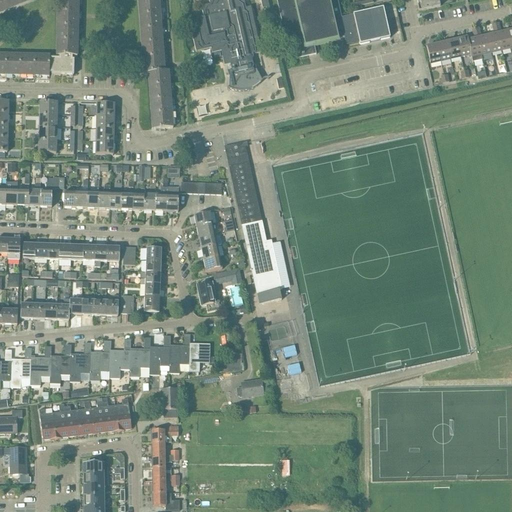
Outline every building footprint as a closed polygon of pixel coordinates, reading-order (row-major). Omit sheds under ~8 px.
[(0,0),(6,10),(19,4),(17,0),(0,0)] [(59,0),(58,15),(78,16),(78,2),(59,0)] [(203,18),(188,22),(195,52),(210,49),(212,54),(228,50),(231,64),(230,64),(231,71),(227,72),(228,77),(228,78),(228,89),(227,89),(227,88),(227,89),(229,90),(231,91),(233,92),(235,92),(238,92),(240,92),(242,92),(245,92),(247,91),(249,91),(251,90),(253,89),(255,88),(257,86),(258,86),(259,85),(259,84),(260,83),(261,83),(262,82),(262,81),(263,81),(263,80),(264,80),(265,80),(265,79),(266,79),(267,79),(268,80),(269,79),(268,79),(267,79),(266,79),(265,79),(264,79),(263,80),(262,80),(261,81),(256,71),(253,71),(252,66),(255,65),(252,56),(260,54),(250,8),(245,9),(242,0),(208,0),(210,5),(204,6),(202,11),(203,18)] [(297,60),(308,57),(315,55),(313,46),(337,40),(343,38),(345,47),(359,44),(359,46),(389,39),(382,9),(341,18),(336,0),(275,0),(281,23),(279,23),(282,33),(285,33),(287,43),(293,41),(297,60)] [(440,7),(437,0),(418,0),(416,0),(418,11),(440,7)] [(159,1),(139,3),(140,17),(160,15),(159,7),(159,1)] [(58,15),(58,30),(78,29),(78,16),(58,15)] [(160,15),(140,17),(141,30),(161,29),(161,21),(160,15)] [(58,30),(58,43),(78,43),(78,29),(58,30)] [(161,29),(141,30),(143,45),(162,44),(162,43),(162,36),(161,29)] [(497,34),(501,52),(511,50),(507,32),(497,34)] [(487,36),(491,54),(501,52),(497,34),(487,36)] [(477,38),(482,57),(491,54),(487,36),(477,38)] [(456,40),(461,58),(470,56),(470,59),(471,59),(466,38),(456,40)] [(466,38),(471,59),(472,63),(483,61),(482,57),(477,38),(467,41),(466,38)] [(446,43),(451,61),(461,58),(456,40),(446,43)] [(58,57),(71,57),(77,58),(78,43),(58,43),(58,57)] [(436,45),(441,63),(451,61),(446,43),(436,45)] [(162,44),(143,45),(144,59),(163,57),(163,50),(162,44)] [(430,66),(441,63),(436,45),(426,47),(430,66)] [(49,60),(49,74),(51,74),(51,76),(73,76),(73,61),(71,61),(71,57),(58,57),(58,60),(49,60)] [(163,57),(144,59),(145,72),(147,72),(149,72),(149,73),(164,72),(164,64),(163,57)] [(6,58),(6,77),(20,78),(21,58),(6,58)] [(21,58),(20,78),(35,78),(35,58),(21,58)] [(35,58),(35,78),(49,78),(49,74),(49,60),(49,59),(35,58)] [(502,65),(494,67),(496,76),(504,75),(502,65)] [(164,72),(149,73),(150,86),(170,85),(169,78),(169,72),(164,72)] [(170,85),(150,86),(151,101),(171,99),(170,92),(170,86),(170,85)] [(171,99),(151,101),(152,115),(172,113),(171,106),(171,100),(171,99)] [(0,102),(0,114),(8,115),(8,102),(0,102)] [(39,103),(38,116),(57,117),(57,104),(39,103)] [(96,105),(95,118),(114,118),(114,105),(96,105)] [(172,113),(152,115),(153,131),(173,129),(173,128),(172,120),(172,114),(172,113)] [(38,116),(38,129),(56,129),(57,117),(38,116)] [(95,118),(95,130),(114,131),(114,118),(95,118)] [(38,129),(38,141),(56,142),(56,129),(38,129)] [(95,130),(95,143),(113,143),(114,131),(95,130)] [(56,155),(56,142),(38,141),(37,155),(56,155)] [(113,157),(113,143),(95,143),(94,156),(113,157)] [(225,150),(227,161),(239,159),(238,157),(246,155),(244,146),(225,150)] [(262,247),(258,228),(262,227),(246,155),(238,157),(239,159),(227,161),(251,272),(259,306),(281,301),(279,292),(281,291),(271,245),(262,247)] [(15,165),(7,165),(6,174),(15,174),(15,165)] [(40,192),(39,208),(51,209),(52,190),(57,190),(58,178),(52,177),(52,180),(48,180),(47,183),(45,183),(45,192),(40,192)] [(28,191),(28,208),(39,208),(40,192),(40,180),(36,179),(35,186),(34,191),(28,191)] [(155,196),(154,213),(166,213),(167,189),(167,180),(162,179),(162,188),(160,188),(160,196),(155,196)] [(98,194),(97,210),(109,211),(110,194),(110,186),(104,186),(104,194),(98,194)] [(167,189),(166,213),(178,213),(179,190),(167,189)] [(5,190),(5,207),(16,208),(17,191),(5,190)] [(17,191),(16,208),(28,208),(28,191),(17,191)] [(63,209),(75,210),(75,193),(64,193),(63,209)] [(75,193),(75,210),(86,210),(87,193),(75,193)] [(87,193),(86,210),(97,210),(98,194),(87,193)] [(110,194),(109,211),(120,211),(121,195),(110,194)] [(121,195),(120,211),(132,212),(132,195),(121,195)] [(132,195),(132,212),(143,212),(143,196),(132,195)] [(143,196),(143,212),(154,213),(155,196),(143,196)] [(225,210),(217,212),(220,224),(228,222),(225,210)] [(193,217),(196,229),(212,225),(210,214),(193,217)] [(196,229),(198,240),(214,236),(212,225),(196,229)] [(198,240),(200,251),(217,248),(214,236),(198,240)] [(7,240),(7,256),(19,256),(20,241),(7,240)] [(22,260),(34,261),(35,245),(23,245),(22,260)] [(35,245),(34,261),(46,261),(47,246),(35,245)] [(47,246),(46,261),(58,261),(59,246),(47,246)] [(59,246),(58,261),(70,262),(71,246),(59,246)] [(71,246),(70,262),(82,262),(83,247),(71,246)] [(83,247),(82,262),(94,263),(95,247),(83,247)] [(95,247),(94,263),(94,269),(99,269),(100,263),(106,263),(107,248),(95,247)] [(107,248),(106,263),(118,264),(119,248),(107,248)] [(200,251),(203,262),(219,259),(217,248),(200,251)] [(146,250),(145,262),(161,262),(161,250),(146,250)] [(222,270),(219,259),(203,262),(205,274),(222,270)] [(145,262),(145,274),(160,274),(161,262),(145,262)] [(212,276),(213,281),(240,276),(239,271),(238,270),(212,276)] [(145,280),(144,286),(160,286),(160,274),(145,274),(140,274),(139,279),(145,280)] [(211,285),(196,288),(201,308),(213,305),(211,297),(214,297),(211,285)] [(144,286),(144,298),(159,298),(160,286),(144,286)] [(105,302),(105,317),(117,318),(118,303),(118,297),(112,297),(111,302),(105,302)] [(144,298),(143,310),(143,314),(159,314),(159,298),(144,298)] [(56,306),(56,322),(68,322),(69,316),(69,301),(64,300),(63,306),(56,306)] [(69,301),(69,316),(81,316),(81,301),(69,301)] [(81,301),(81,316),(93,317),(93,302),(81,301)] [(93,302),(93,317),(105,317),(105,302),(93,302)] [(20,320),(32,321),(32,305),(20,305),(20,320)] [(32,305),(32,321),(44,321),(44,306),(32,305)] [(44,306),(44,321),(56,322),(56,306),(44,306)] [(4,311),(4,326),(17,327),(17,311),(4,311)] [(235,328),(227,329),(228,338),(236,337),(235,328)] [(188,366),(188,373),(199,373),(199,364),(209,364),(209,346),(189,345),(190,336),(183,336),(183,347),(183,348),(189,348),(188,366)] [(169,349),(168,368),(168,375),(179,375),(179,366),(188,366),(189,348),(183,348),(183,347),(170,347),(170,338),(163,338),(163,349),(169,349)] [(149,351),(149,370),(148,377),(159,377),(159,368),(168,368),(169,349),(163,349),(150,349),(150,339),(142,339),(142,351),(149,351)] [(129,372),(129,378),(139,378),(139,370),(149,370),(149,351),(142,351),(130,350),(130,341),(124,341),(123,353),(129,353),(129,372)] [(109,374),(109,380),(119,380),(119,371),(129,372),(129,353),(123,353),(110,352),(110,343),(103,343),(103,354),(103,355),(110,355),(109,374)] [(90,356),(89,375),(89,382),(100,382),(100,373),(109,373),(109,374),(110,355),(103,355),(103,354),(90,354),(90,345),(84,345),(83,356),(90,356)] [(70,358),(69,377),(69,384),(80,384),(80,375),(89,375),(90,356),(83,356),(70,356),(71,347),(64,346),(64,358),(70,358)] [(49,378),(49,379),(49,385),(60,385),(60,376),(69,377),(70,358),(64,358),(50,358),(51,348),(44,348),(44,360),(50,360),(50,378),(49,378)] [(10,363),(10,382),(9,389),(20,389),(20,388),(29,386),(29,380),(30,380),(30,362),(24,361),(11,361),(11,351),(4,350),(4,363),(10,363)] [(29,380),(29,386),(29,387),(40,387),(40,378),(49,379),(49,378),(50,378),(50,360),(44,360),(31,359),(31,350),(24,350),(24,361),(30,362),(30,380),(29,380)] [(241,355),(231,355),(231,365),(228,365),(228,373),(241,372),(241,355)] [(0,382),(10,382),(10,363),(4,363),(0,362),(0,390),(0,391),(0,382)] [(241,389),(235,390),(237,400),(242,399),(243,400),(263,397),(261,381),(240,384),(241,389)] [(161,412),(162,412),(163,420),(177,420),(177,411),(177,390),(161,391),(161,412)] [(114,407),(117,433),(124,432),(124,431),(130,430),(127,401),(123,402),(124,406),(114,407)] [(102,403),(102,404),(105,434),(112,433),(112,434),(117,433),(114,407),(108,408),(107,403),(102,403)] [(89,405),(93,436),(99,435),(98,434),(105,434),(102,404),(101,404),(97,404),(96,404),(97,409),(90,410),(89,405)] [(243,404),(233,406),(235,415),(245,413),(243,404)] [(84,411),(77,412),(80,437),(86,437),(86,436),(92,435),(92,436),(93,436),(89,405),(84,406),(84,411)] [(70,407),(64,408),(68,438),(74,437),(75,438),(80,437),(77,412),(70,412),(70,407)] [(59,414),(52,415),(55,440),(61,440),(61,439),(68,438),(64,408),(59,409),(59,414)] [(45,410),(39,411),(42,441),(49,440),(50,441),(55,440),(52,415),(45,415),(45,410)] [(12,418),(0,419),(0,435),(16,435),(15,419),(22,419),(21,412),(12,412),(12,418)] [(151,432),(151,443),(164,443),(164,437),(170,437),(170,434),(177,434),(177,428),(170,428),(170,432),(151,432)] [(151,443),(151,457),(164,457),(164,443),(151,443)] [(25,450),(9,450),(9,476),(26,476),(25,450)] [(151,457),(152,469),(165,469),(164,457),(151,457)] [(106,465),(107,465),(107,464),(84,464),(84,465),(82,465),(82,472),(84,472),(84,475),(84,476),(106,475),(106,465)] [(152,469),(152,481),(165,481),(165,469),(152,469)] [(83,487),(107,486),(106,475),(84,476),(84,479),(83,479),(83,487)] [(152,481),(152,494),(165,495),(165,481),(152,481)] [(103,487),(107,486),(83,487),(83,494),(84,494),(84,497),(103,497),(103,487)] [(165,502),(165,495),(152,494),(153,508),(165,508),(165,511),(179,511),(179,502),(165,502)] [(83,508),(103,508),(103,497),(84,497),(84,501),(83,501),(83,508)]
